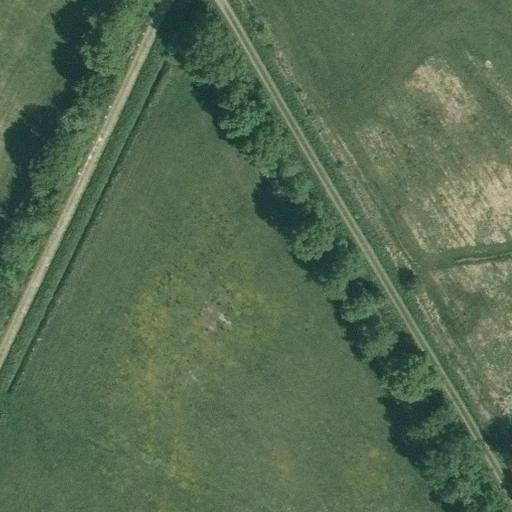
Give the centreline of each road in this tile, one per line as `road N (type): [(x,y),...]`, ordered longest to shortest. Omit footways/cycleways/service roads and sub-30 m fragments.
road 1 (unclassified): [(511,504),(213,0)]
road 2 (residential): [(173,0),(0,361)]
